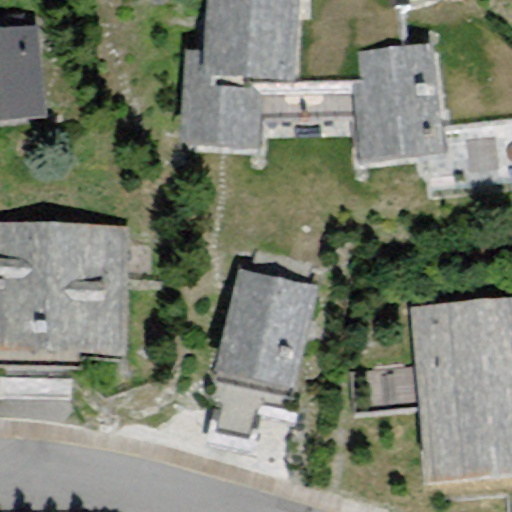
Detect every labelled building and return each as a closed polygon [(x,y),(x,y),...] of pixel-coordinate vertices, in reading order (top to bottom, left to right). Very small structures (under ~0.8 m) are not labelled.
[(272,0),(189,0),(168,145),(233,154),(246,92),(260,93),(272,0)] [(12,40),(0,41),(0,121),(17,120),(12,40)] [(407,153),(411,56),(342,54),(339,151),(407,153)] [(102,239),(0,237),(0,365),(100,367),(102,239)] [(255,393),(281,297),(220,281),(195,377),(255,393)] [(511,474),(511,319),(404,317),(401,473),(511,474)]
